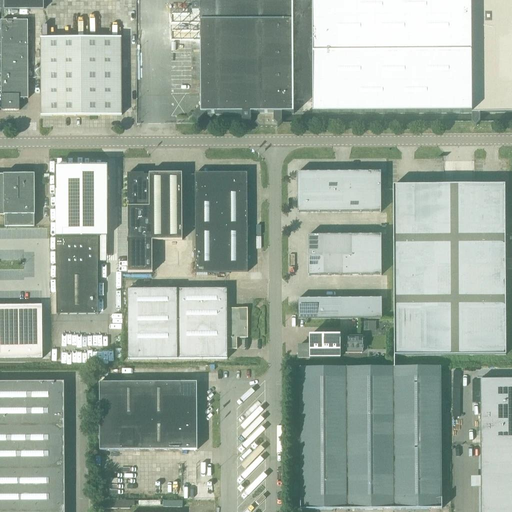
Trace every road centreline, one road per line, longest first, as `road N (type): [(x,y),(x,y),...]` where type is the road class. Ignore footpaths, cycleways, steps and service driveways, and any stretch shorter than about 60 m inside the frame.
road 1 (unclassified): [(0,142),(275,141)]
road 2 (unclassified): [(275,141),(511,140)]
road 3 (unclassified): [(276,368),(275,141)]
road 4 (unclassified): [(225,511),(226,411),(276,368)]
road 5 (unclassified): [(277,511),(276,368)]
road 6 (unknown): [(464,511),(461,384)]
